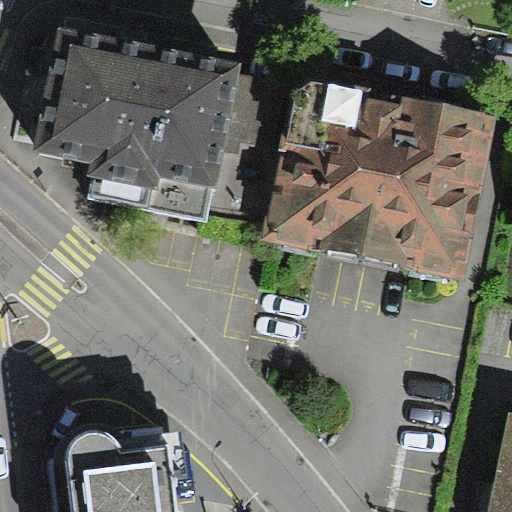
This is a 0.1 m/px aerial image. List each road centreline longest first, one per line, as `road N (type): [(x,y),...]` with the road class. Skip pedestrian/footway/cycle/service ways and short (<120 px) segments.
road 1 (residential): [(181,0),(511,70)]
road 2 (residential): [(312,511),(215,405),(147,350)]
road 3 (residential): [(147,350),(0,223)]
road 4 (residential): [(0,434),(52,362),(147,350)]
